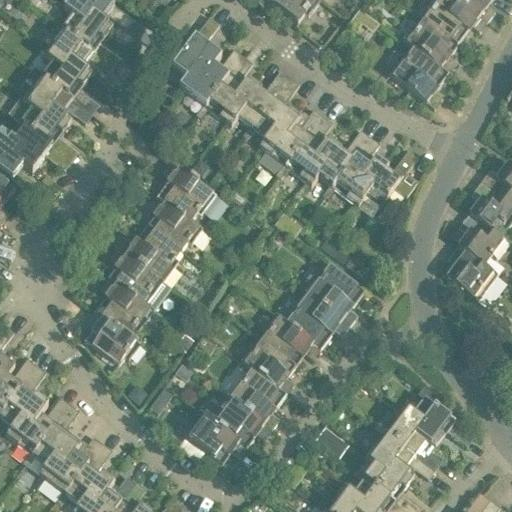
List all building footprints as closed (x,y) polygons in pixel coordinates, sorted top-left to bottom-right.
[(72,0),(64,11),(84,27),(91,17),(111,32),(112,31),(108,27),(103,24),(104,23),(106,20),(126,35),(134,24),(101,0),(72,0)] [(309,20),(320,6),(311,0),(265,0),(264,2),(298,27),(305,18),(309,20)] [(479,37),(487,27),(451,0),(437,0),(427,13),(430,16),(424,24),(459,50),(472,32),(479,37)] [(488,11),(495,0),(451,0),(487,27),(495,17),(488,11)] [(108,37),(111,32),(91,17),(84,27),(64,11),(63,12),(72,19),(64,31),(62,33),(113,72),(120,62),(100,47),(108,37)] [(359,12),(347,29),(356,36),(369,19),(359,12)] [(210,22),(171,73),(174,75),(180,79),(186,84),(194,74),(205,81),(220,61),(204,50),(205,49),(220,29),(210,22)] [(449,63),(459,50),(424,24),(418,32),(415,30),(403,45),(449,79),(456,68),(449,63)] [(62,33),(64,31),(60,28),(56,33),(60,36),(62,33)] [(60,36),(43,59),(63,73),(70,64),(91,79),(95,73),(106,81),(113,72),(62,33),(60,36)] [(435,97),(449,79),(403,45),(403,46),(414,54),(408,62),(405,59),(389,80),(434,114),(442,103),(435,97)] [(205,112),(243,61),(234,54),(218,75),(214,71),(221,62),(220,61),(205,81),(194,74),(186,84),(179,93),(184,97),(202,110),(205,112)] [(87,84),(91,79),(70,64),(63,73),(43,59),(52,67),(43,78),(41,81),(93,119),(99,110),(79,95),(87,84)] [(234,103),(249,83),(242,92),(238,89),(253,69),(243,61),(205,112),(207,114),(225,127),(230,131),(245,111),(234,103)] [(34,80),(38,74),(34,71),(30,76),(34,80)] [(41,81),(43,78),(38,74),(34,80),(39,84),(41,81)] [(252,133),(290,82),(280,75),(266,95),(249,83),(234,103),(245,111),(230,131),(231,132),(238,123),(249,131),(252,133)] [(85,129),(93,119),(41,81),(39,84),(23,106),(43,121),(50,111),(70,126),(71,125),(62,118),(65,114),(85,129)] [(290,82),(252,133),(254,135),(266,144),(274,133),(285,141),(300,121),(284,109),(299,89),(290,82)] [(8,118),(20,128),(71,166),(78,157),(58,142),(70,126),(50,111),(43,121),(23,106),(22,107),(18,104),(8,118)] [(207,114),(205,112),(202,110),(199,115),(204,119),(207,114)] [(265,157),(283,170),(285,172),(323,121),(314,114),(309,120),(304,116),(300,121),(285,141),(274,133),(266,144),(260,153),(265,157)] [(200,124),(204,119),(199,115),(195,120),(200,124)] [(326,171),(315,163),(323,153),(318,149),(333,128),(323,121),(285,172),(288,174),(308,189),(311,191),(326,171)] [(148,124),(140,134),(150,142),(158,131),(148,124)] [(20,128),(10,141),(21,150),(12,162),(32,177),(45,161),(64,175),(71,166),(20,128)] [(254,135),(252,133),(249,131),(246,136),(251,139),(254,135)] [(1,135),(0,136),(0,175),(32,200),(39,190),(20,175),(23,171),(31,178),(32,177),(12,162),(21,150),(10,141),(1,135)] [(330,191),(333,193),(370,142),(361,135),(346,155),(330,143),(323,153),(315,163),(326,171),(311,191),(312,192),(319,183),(330,191)] [(248,144),(251,139),(246,136),(243,140),(248,144)] [(370,142),(333,193),(335,195),(358,212),(364,203),(373,192),(362,184),(377,164),(371,160),(379,149),(370,142)] [(377,164),(362,184),(373,192),(364,203),(380,214),(394,195),(406,204),(418,187),(406,179),(418,163),(408,156),(393,176),(377,164)] [(201,180),(209,170),(200,162),(192,172),(201,180)] [(156,202),(202,236),(202,235),(191,227),(197,219),(200,221),(216,200),(171,166),(162,178),(170,184),(156,202)] [(497,200),(511,211),(511,170),(508,167),(495,185),(503,191),(497,200)] [(288,174),(285,172),(283,170),(279,175),(284,178),(288,174)] [(281,183),(284,178),(279,175),(276,180),(281,183)] [(0,227),(1,228),(9,218),(1,213),(16,194),(0,181),(0,227)] [(482,202),(469,220),(508,249),(508,248),(501,242),(511,226),(511,211),(497,200),(490,208),(483,203),(482,202)] [(191,250),(202,236),(156,202),(149,213),(156,219),(147,230),(181,256),(187,248),(191,250)] [(274,229),(294,244),(303,233),(283,218),(274,229)] [(495,266),(508,249),(469,220),(469,221),(484,232),(478,241),(470,235),(458,252),(496,281),(497,280),(485,271),(490,263),(495,266)] [(175,265),(181,256),(147,230),(133,249),(126,243),(118,254),(163,287),(178,267),(175,265)] [(465,259),(446,284),(450,287),(472,304),(477,307),(496,281),(458,252),(457,253),(465,259)] [(153,317),(154,316),(171,293),(163,287),(118,254),(110,264),(117,270),(108,283),(153,317)] [(355,278),(363,268),(354,261),(346,271),(355,278)] [(305,299),(349,332),(358,321),(350,315),(364,297),(330,272),(323,281),(320,278),(305,299)] [(139,336),(153,317),(108,283),(100,293),(108,299),(94,318),(138,352),(139,351),(127,343),(135,333),(139,336)] [(342,342),(349,332),(305,299),(290,319),(294,321),(288,329),(277,321),(276,321),(321,355),(334,336),(342,342)] [(128,366),(138,352),(94,318),(86,328),(94,333),(84,347),(117,372),(124,363),(128,366)] [(511,324),(504,318),(499,325),(511,334),(511,324)] [(313,365),(321,355),(276,321),(265,336),(269,339),(263,347),(296,372),(305,359),(313,365)] [(0,334),(0,388),(14,370),(0,360),(0,355),(13,338),(3,331),(0,334)] [(177,350),(185,356),(194,344),(185,338),(177,350)] [(204,339),(200,345),(198,347),(209,354),(214,347),(204,339)] [(286,384),(296,372),(263,347),(257,355),(253,353),(242,368),(286,401),(294,390),(286,384)] [(0,419),(36,370),(27,364),(12,384),(7,380),(14,371),(14,370),(0,388),(0,419)] [(272,419),(286,401),(242,368),(241,368),(252,377),(246,385),(242,382),(227,402),(272,435),(280,425),(272,419)] [(192,377),(182,369),(176,377),(186,385),(192,377)] [(32,430),(47,410),(31,398),(46,378),(36,370),(0,419),(0,423),(1,424),(12,432),(5,442),(6,442),(21,422),(32,430)] [(416,438),(436,452),(447,437),(467,452),(475,442),(431,409),(437,401),(424,391),(418,399),(424,404),(413,418),(404,411),(403,412),(424,427),(416,438)] [(164,393),(149,412),(157,418),(172,399),(164,393)] [(264,446),(272,435),(227,402),(216,417),(220,420),(214,427),(203,419),(202,420),(247,453),(256,440),(264,446)] [(31,461),(69,409),(60,403),(45,423),(41,419),(48,410),(47,410),(32,430),(21,422),(6,442),(11,446),(29,459),(31,461)] [(65,469),(80,449),(64,437),(79,416),(69,409),(31,461),(34,462),(45,471),(38,480),(39,480),(53,461),(65,469)] [(435,453),(436,452),(416,438),(424,427),(403,412),(386,435),(384,437),(435,475),(442,466),(422,451),(426,446),(435,453)] [(239,463),(247,453),(202,420),(185,443),(221,470),(231,457),(239,463)] [(378,436),(381,431),(377,428),(373,433),(378,436)] [(383,440),(384,437),(386,435),(381,431),(378,436),(383,440)] [(336,442),(323,432),(314,444),(327,454),(336,442)] [(428,485),(435,475),(384,437),(383,440),(365,462),(385,477),(393,467),(414,482),(414,481),(405,474),(408,470),(428,485)] [(65,500),(102,448),(93,442),(85,453),(80,449),(65,469),(53,461),(39,480),(45,485),(62,498),(65,500)] [(98,508),(113,488),(97,476),(112,456),(102,448),(65,500),(67,502),(79,510),(77,511),(78,511),(87,500),(98,508)] [(34,462),(31,461),(29,459),(25,464),(30,467),(34,462)] [(410,487),(414,482),(393,467),(385,477),(365,462),(365,463),(374,470),(365,482),(363,484),(400,511),(420,511),(402,498),(410,487)] [(27,472),(30,467),(25,464),(22,468),(27,472)] [(301,482),(291,474),(283,485),(293,493),(301,482)] [(357,483),(360,478),(356,475),(352,480),(357,483)] [(361,487),(363,484),(365,482),(360,478),(357,483),(361,487)] [(117,511),(135,488),(126,481),(111,501),(107,498),(114,488),(113,488),(98,508),(87,500),(78,511),(117,511)] [(400,511),(363,484),(361,487),(353,498),(344,491),(343,492),(363,507),(359,511),(400,511)] [(140,511),(142,510),(141,510),(139,511),(132,511),(145,495),(135,488),(117,511),(140,511)] [(359,511),(363,507),(343,492),(328,511),(359,511)] [(67,502),(65,500),(62,498),(59,503),(64,506),(67,502)] [(180,511),(183,509),(173,502),(165,511),(144,511),(142,510),(140,511),(180,511)] [(60,511),(64,506),(59,503),(56,508),(60,511)]
